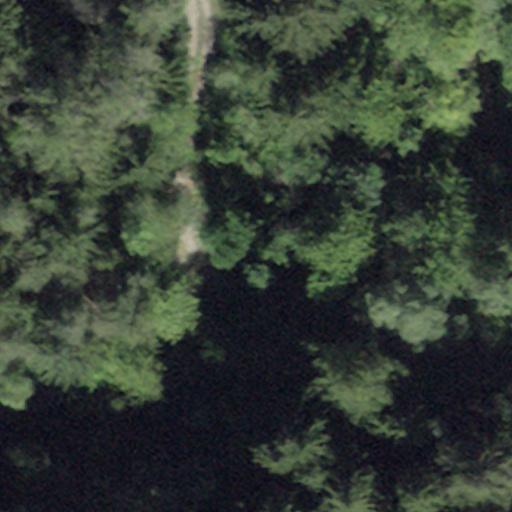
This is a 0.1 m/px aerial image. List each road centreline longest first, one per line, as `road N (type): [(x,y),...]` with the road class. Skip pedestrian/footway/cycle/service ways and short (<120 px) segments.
road 1 (track): [(503,511),(351,151),(203,0)]
road 2 (track): [(496,0),(484,91),(511,149)]
